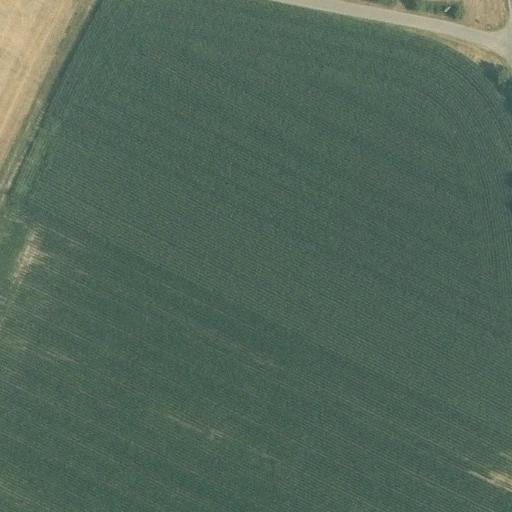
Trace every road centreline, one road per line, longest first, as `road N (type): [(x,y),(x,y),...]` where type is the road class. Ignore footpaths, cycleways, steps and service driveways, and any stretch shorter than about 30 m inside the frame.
road 1 (track): [(94,0),(0,194)]
road 2 (track): [(307,0),(452,29),(511,50)]
